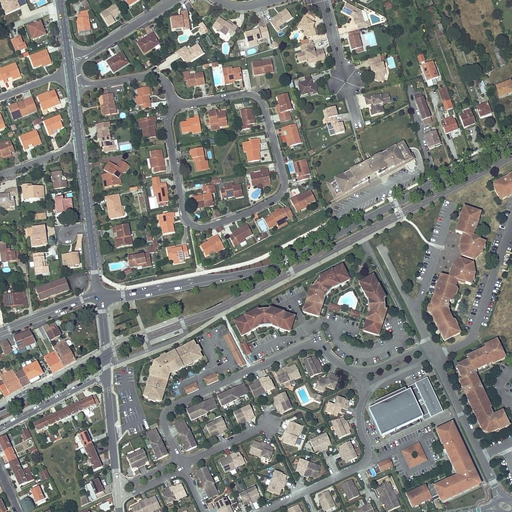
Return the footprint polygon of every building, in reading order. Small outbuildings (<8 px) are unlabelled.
[(0,0),(7,14),(21,8),(20,7),(23,6),(27,4),(24,0),(0,0)] [(347,3),(343,11),(353,17),(356,26),(357,25),(359,30),(370,27),(369,22),(365,23),(361,11),(347,3)] [(120,12),(116,5),(101,14),(108,26),(115,21),(112,18),(120,13),(120,12)] [(277,32),(281,30),(287,25),(285,23),(292,18),(286,10),(273,19),(274,20),(271,23),(277,32)] [(77,20),(78,32),(90,30),(87,11),(81,12),(81,15),(78,16),(79,19),(77,20)] [(172,30),(183,28),(182,24),(189,23),(188,11),(181,12),(182,17),(171,18),(172,30)] [(306,14),(297,28),(303,32),(307,34),(308,38),(316,36),(314,29),(313,30),(312,27),(314,25),(312,23),(314,19),(306,14)] [(232,27),(226,23),(219,19),(213,28),(226,37),(228,33),(232,36),(237,28),(233,25),(232,27)] [(40,22),(28,27),(32,40),(45,35),(40,22)] [(201,34),(208,30),(205,26),(201,29),(199,30),(201,34)] [(263,30),(262,28),(257,29),(258,31),(253,32),(253,33),(251,34),(251,33),(246,34),(248,43),(257,41),(265,39),(263,30)] [(352,51),(361,48),(358,36),(359,35),(358,30),(348,33),(349,38),(348,38),(350,44),(351,43),(352,45),(350,46),(352,51)] [(149,37),(138,44),(144,53),(159,44),(152,33),(148,36),(149,37)] [(148,36),(137,42),(138,44),(149,37),(148,36)] [(20,37),(11,41),(16,52),(27,48),(25,43),(23,43),(20,37)] [(314,51),(312,43),(309,44),(304,45),(305,50),(306,52),(297,55),(299,62),(308,60),(308,61),(316,59),(317,62),(325,59),(323,51),(318,52),(319,54),(315,55),(314,53),(314,51)] [(41,64),(42,65),(51,61),(46,50),(29,57),(33,68),(41,64)] [(119,56),(108,63),(113,72),(128,63),(122,52),(118,55),(119,56)] [(501,52),(495,54),(500,66),(505,64),(501,52)] [(381,63),(379,57),(368,60),(371,67),(372,67),(373,73),(375,72),(375,74),(374,80),(383,82),(385,72),(382,63),(381,63)] [(254,76),(263,74),(263,70),(265,70),(265,71),(273,70),(271,60),(252,63),(254,76)] [(424,62),(421,63),(422,66),(421,66),(428,86),(436,84),(435,79),(438,78),(433,62),(425,65),(424,62)] [(16,64),(0,69),(0,81),(3,80),(4,83),(8,81),(7,79),(12,77),(12,78),(20,74),(16,64)] [(232,70),(223,72),(224,82),(234,80),(234,81),(242,80),(240,69),(232,70)] [(185,76),(187,85),(196,84),(196,86),(205,85),(203,73),(185,76)] [(306,82),(298,84),(301,96),(310,93),(315,92),(313,85),(311,80),(306,82)] [(486,91),(482,81),(478,83),(482,93),(486,91)] [(511,87),(510,82),(496,87),(500,97),(511,92),(511,87)] [(146,96),(148,96),(150,96),(148,87),(137,89),(138,97),(136,97),(137,106),(141,105),(142,109),(150,108),(150,104),(147,104),(146,96)] [(446,89),(439,91),(443,101),(450,99),(446,89)] [(37,97),(39,102),(41,101),(42,104),(40,105),(42,109),(46,107),(46,109),(60,104),(56,95),(50,97),(48,93),(48,92),(37,97)] [(116,113),(113,94),(103,96),(105,106),(101,107),(102,112),(105,111),(106,115),(116,113)] [(375,95),(365,98),(367,105),(373,103),(373,105),(371,106),(372,110),(370,111),(372,116),(379,114),(379,111),(380,108),(379,104),(390,101),(388,94),(375,97),(375,95)] [(422,94),(414,97),(424,124),(432,122),(422,94)] [(281,113),(278,114),(279,119),(290,116),(289,111),(291,110),(287,95),(277,97),(279,104),(280,107),(279,107),(281,113)] [(32,97),(8,107),(12,118),(21,115),(22,117),(37,111),(32,97)] [(450,99),(443,101),(446,110),(453,108),(450,99)] [(383,105),(391,102),(390,101),(379,104),(380,108),(379,111),(379,114),(383,112),(382,106),(383,106),(383,105)] [(487,104),(477,107),(480,117),(490,114),(487,104)] [(335,108),(326,110),(323,111),(325,120),(327,124),(328,128),(330,136),(335,135),(345,132),(342,123),(340,124),(339,120),(336,121),(335,117),(337,117),(335,108)] [(464,116),(460,117),(464,127),(474,124),(469,108),(463,111),(464,116)] [(243,126),(241,126),(242,130),(251,128),(251,124),(253,124),(252,117),(250,109),(241,111),(242,119),(243,126)] [(217,113),(216,111),(208,113),(210,125),(218,123),(218,127),(227,126),(225,112),(220,113),(217,113)] [(56,130),(55,129),(62,126),(60,121),(62,120),(60,115),(44,122),(49,136),(53,134),(52,131),(56,130)] [(189,122),(186,122),(180,124),(182,133),(191,132),(201,130),(199,116),(194,117),(194,119),(189,120),(189,122)] [(155,117),(141,120),(142,129),(144,139),(156,137),(154,130),(154,127),(155,127),(154,121),(156,121),(155,117)] [(447,127),(443,128),(445,134),(457,130),(454,122),(453,122),(451,118),(444,120),(447,127)] [(286,131),(287,135),(290,146),(300,143),(295,124),(283,128),(284,132),(286,131)] [(97,139),(99,139),(101,139),(102,148),(107,147),(114,146),(113,141),(110,141),(108,128),(97,129),(96,130),(97,139)] [(425,137),(426,140),(428,139),(430,146),(440,143),(436,132),(432,134),(430,129),(424,131),(426,136),(425,137)] [(32,144),(32,145),(41,142),(36,131),(19,137),(24,150),(28,149),(27,146),(32,144)] [(250,142),(245,143),(246,152),(248,162),(260,160),(258,152),(258,150),(259,150),(259,144),(260,144),(259,139),(249,141),(250,142)] [(0,160),(1,160),(0,158),(0,157),(2,156),(3,157),(11,154),(10,153),(14,152),(10,142),(6,143),(7,144),(3,146),(2,145),(0,145),(0,160)] [(378,175),(411,158),(412,160),(413,162),(415,161),(413,156),(411,157),(404,145),(399,148),(398,145),(395,147),(378,156),(378,157),(374,160),(374,158),(370,160),(378,175)] [(192,159),(194,158),(195,161),(196,168),(205,167),(204,162),(202,149),(190,151),(192,159)] [(151,152),(152,158),(153,167),(154,173),(165,171),(161,150),(151,152)] [(379,177),(412,160),(411,158),(378,175),(379,177)] [(305,160),(295,162),(298,173),(299,177),(297,178),(298,182),(308,179),(307,175),(309,175),(305,160)] [(368,181),(369,183),(379,177),(378,175),(370,160),(360,166),(368,181)] [(102,175),(103,180),(105,180),(106,185),(110,184),(112,182),(116,185),(119,179),(123,172),(124,173),(129,166),(121,161),(116,167),(109,162),(104,170),(108,173),(107,175),(107,174),(102,175)] [(205,167),(196,168),(197,171),(208,169),(207,162),(204,162),(205,167)] [(368,181),(360,166),(356,168),(357,169),(353,171),(352,170),(332,181),(333,183),(328,186),(335,199),(368,181)] [(261,174),(250,176),(252,186),(260,184),(260,185),(270,183),(268,169),(260,171),(260,173),(261,174)] [(61,172),(52,173),(54,189),(66,187),(66,182),(60,182),(60,177),(62,176),(61,172)] [(495,183),(494,188),(500,200),(506,197),(506,195),(511,192),(511,175),(502,181),(502,180),(495,183)] [(368,181),(335,199),(336,200),(369,183),(368,181)] [(152,185),(153,190),(155,189),(156,196),(158,203),(168,202),(166,194),(165,187),(162,187),(161,183),(160,184),(153,185),(152,185)] [(222,198),(226,198),(226,196),(233,195),(234,196),(234,198),(242,196),(240,185),(233,186),(232,184),(223,185),(224,189),(221,190),(222,198)] [(28,185),(23,186),(23,195),(29,195),(29,199),(44,198),(43,187),(31,188),(28,188),(28,185)] [(193,198),(195,207),(204,205),(205,207),(205,208),(213,206),(211,194),(216,193),(215,185),(203,187),(204,192),(207,192),(207,195),(193,198)] [(9,197),(14,196),(13,189),(8,190),(6,193),(6,194),(0,194),(0,205),(0,206),(0,208),(5,211),(8,207),(15,206),(14,201),(10,201),(9,197)] [(294,197),(290,200),(296,211),(307,205),(315,200),(310,190),(301,195),(295,199),(294,197)] [(106,197),(108,211),(110,210),(111,218),(122,216),(118,195),(106,197)] [(63,213),(63,211),(72,209),(71,200),(63,201),(63,198),(55,199),(57,214),(63,213)] [(288,205),(284,208),(290,220),(294,218),(288,205)] [(458,224),(455,232),(463,235),(459,246),(462,247),(461,250),(461,251),(462,252),(461,256),(474,260),(475,256),(477,255),(478,252),(481,254),(485,242),(470,237),(476,219),(478,220),(480,213),(465,208),(463,207),(459,221),(458,224)] [(273,215),(270,217),(264,220),(269,229),(277,224),(285,220),(286,222),(290,220),(284,208),(280,209),(279,208),(276,210),(276,211),(272,214),(273,215)] [(173,213),(160,215),(162,227),(163,234),(173,232),(172,224),(171,218),(173,217),(174,217),(173,213)] [(118,238),(117,239),(119,247),(132,245),(128,225),(113,228),(114,233),(117,233),(118,238)] [(238,244),(237,242),(244,238),(252,234),(247,225),(240,228),(241,230),(239,230),(238,229),(232,233),(233,235),(229,236),(234,246),(238,244)] [(33,236),(31,236),(32,246),(44,245),(43,235),(45,234),(44,227),(32,228),(33,236)] [(214,239),(208,242),(200,246),(205,256),(212,252),(223,246),(217,235),(213,238),(214,239)] [(6,253),(6,250),(5,242),(0,242),(0,246),(2,263),(9,262),(11,262),(11,263),(19,262),(18,252),(9,253),(6,253)] [(172,259),(173,262),(184,260),(183,258),(188,257),(186,245),(181,246),(181,248),(176,249),(175,246),(166,248),(169,260),(172,259)] [(129,268),(137,267),(136,265),(146,263),(146,267),(151,266),(149,253),(154,253),(153,248),(153,246),(147,247),(148,254),(127,257),(129,268)] [(71,257),(63,258),(64,268),(73,267),(73,265),(79,264),(78,254),(71,254),(71,257)] [(44,258),(34,259),(36,274),(49,273),(48,267),(45,267),(42,268),(41,262),(44,262),(44,258)] [(434,320),(435,323),(437,322),(449,315),(446,308),(449,301),(451,302),(456,288),(454,287),(456,280),(471,285),(474,274),(471,273),(472,270),(472,269),(472,268),(471,268),(472,264),(460,259),(458,263),(457,264),(456,265),(455,267),(452,266),(448,277),(441,275),(429,310),(434,320)] [(304,313),(317,318),(325,294),(348,281),(342,268),(338,270),(337,269),(318,279),(319,282),(314,289),(310,288),(304,309),(305,309),(304,313)] [(370,308),(362,332),(376,336),(377,332),(379,332),(385,312),(381,310),(381,302),(384,300),(374,281),(373,281),(370,277),(358,284),(370,308)] [(65,278),(36,289),(40,301),(69,290),(65,278)] [(4,307),(12,306),(23,305),(22,299),(24,299),(23,293),(3,296),(4,307)] [(234,325),(241,337),(263,325),(289,333),(293,319),(289,318),(289,316),(269,310),(267,314),(259,314),(257,311),(237,321),(238,322),(234,325)] [(437,322),(435,323),(441,334),(444,341),(460,333),(457,326),(455,327),(449,315),(437,322)] [(48,324),(42,327),(46,335),(48,338),(49,341),(61,335),(55,325),(49,328),(48,324)] [(42,327),(38,329),(43,337),(46,335),(42,327)] [(25,332),(22,333),(23,335),(21,335),(25,347),(36,343),(32,336),(28,337),(25,332)] [(245,365),(229,334),(223,337),(237,366),(238,365),(239,365),(240,368),(245,365)] [(19,335),(13,337),(18,350),(25,347),(21,335),(19,336),(19,335)] [(0,343),(0,346),(2,349),(9,345),(6,340),(0,343)] [(68,340),(53,348),(55,351),(57,355),(63,367),(75,361),(67,347),(71,345),(71,343),(69,340),(68,340)] [(493,416),(491,412),(489,408),(490,407),(484,394),(483,394),(477,381),(478,380),(473,371),(485,366),(485,365),(491,362),(493,364),(505,358),(502,353),(501,354),(497,346),(499,345),(496,340),(484,346),(485,349),(467,357),(468,360),(458,365),(457,369),(460,376),(462,379),(458,380),(462,388),(463,387),(469,401),(468,401),(474,414),(476,414),(478,420),(477,421),(482,431),(483,431),(488,433),(488,434),(498,429),(499,430),(509,426),(507,422),(505,423),(502,416),(504,415),(502,411),(496,414),(493,416)] [(245,342),(240,344),(246,356),(251,353),(245,342)] [(158,402),(160,401),(163,394),(164,393),(165,393),(165,392),(165,391),(165,390),(165,389),(165,388),(167,382),(166,382),(166,379),(168,379),(169,375),(168,373),(175,370),(176,372),(187,366),(188,366),(189,366),(190,366),(191,366),(192,365),(193,364),(193,363),(199,359),(200,357),(198,354),(200,353),(196,347),(195,347),(193,344),(191,343),(184,347),(183,347),(182,347),(181,347),(181,348),(180,348),(179,349),(179,350),(165,357),(164,355),(159,358),(160,360),(153,363),(152,369),(150,368),(148,374),(150,375),(147,384),(145,390),(143,396),(144,398),(148,399),(147,400),(154,403),(155,401),(158,402)] [(13,351),(9,345),(2,349),(5,355),(13,351)] [(55,351),(44,357),(45,361),(57,355),(55,351)] [(57,355),(45,361),(52,373),(63,367),(57,355)] [(303,362),(307,370),(319,364),(318,361),(316,362),(314,357),(303,362)] [(23,359),(18,362),(23,370),(30,383),(39,378),(38,376),(43,374),(36,362),(27,367),(24,362),(25,361),(23,359)] [(319,364),(307,370),(310,378),(321,373),(319,369),(321,368),(319,364)] [(287,367),(283,369),(289,381),(289,382),(301,376),(295,365),(287,369),(287,367)] [(289,381),(283,369),(280,371),(280,372),(276,375),(281,385),(289,381)] [(13,370),(0,376),(4,384),(10,394),(22,387),(15,374),(13,372),(13,370)] [(21,371),(15,374),(22,387),(30,383),(23,370),(21,371)] [(203,380),(206,386),(217,381),(214,374),(203,380)] [(329,379),(326,387),(334,390),(338,379),(334,378),(334,376),(330,374),(329,379)] [(264,378),(260,380),(266,392),(274,388),(269,378),(265,380),(264,378)] [(315,389),(324,393),(326,387),(329,379),(325,378),(324,380),(319,378),(315,389)] [(266,392),(260,380),(257,381),(258,383),(250,387),(255,398),(266,393),(266,392)] [(375,406),(368,410),(381,437),(388,434),(390,437),(420,423),(419,419),(439,410),(426,382),(406,392),(404,388),(374,403),(375,406)] [(183,389),(186,395),(198,390),(195,383),(183,389)] [(10,394),(4,384),(0,386),(0,388),(4,397),(10,394)] [(246,387),(235,392),(238,398),(249,393),(246,387)] [(238,398),(235,392),(234,389),(229,392),(233,402),(239,399),(238,398)] [(229,392),(223,395),(228,404),(233,402),(229,392)] [(274,404),(275,407),(289,401),(285,392),(273,398),(276,403),(274,404)] [(228,404),(223,395),(217,397),(222,407),(228,404)] [(322,397),(316,395),(314,401),(320,403),(322,397)] [(95,396),(79,403),(83,411),(85,415),(87,415),(89,415),(89,412),(88,408),(99,403),(95,396)] [(337,397),(334,406),(341,409),(347,411),(349,407),(347,407),(348,402),(337,397)] [(208,413),(218,408),(215,401),(205,406),(208,413)] [(289,401),(275,407),(277,411),(279,410),(281,414),(292,409),(289,401)] [(79,403),(68,408),(71,416),(83,411),(79,403)] [(208,413),(205,406),(204,404),(198,406),(202,416),(208,413)] [(334,406),(328,404),(325,412),(336,416),(337,413),(340,414),(341,409),(334,406)] [(198,406),(192,409),(197,419),(202,416),(198,406)] [(249,406),(242,409),(248,422),(251,420),(250,419),(254,417),(249,406)] [(68,408),(57,413),(60,421),(71,416),(68,408)] [(197,419),(192,409),(187,412),(191,421),(197,419)] [(248,422),(242,409),(233,413),(239,424),(244,422),(244,424),(248,422)] [(57,413),(45,419),(49,426),(54,424),(60,421),(57,413)] [(221,418),(214,422),(220,435),(223,433),(222,432),(227,429),(221,418)] [(332,423),(335,431),(348,425),(346,422),(345,422),(342,418),(332,423)] [(49,426),(45,419),(33,424),(37,432),(49,426)] [(180,434),(188,431),(183,421),(176,424),(180,434)] [(220,435),(214,422),(206,426),(211,437),(215,435),(216,436),(220,435)] [(286,430),(284,433),(297,438),(298,438),(302,426),(290,422),(287,430),(286,430)] [(439,499),(440,501),(450,497),(451,499),(458,496),(457,494),(465,490),(466,492),(479,486),(478,485),(475,479),(477,478),(461,444),(459,445),(457,439),(455,434),(456,434),(452,423),(436,431),(440,441),(442,440),(444,445),(443,446),(449,460),(451,459),(458,475),(448,480),(449,482),(446,484),(445,480),(442,482),(444,485),(441,486),(440,484),(433,487),(438,498),(439,499)] [(348,425),(335,431),(339,438),(350,434),(348,430),(350,429),(348,425)] [(146,433),(151,443),(159,439),(154,429),(146,433)] [(188,431),(180,434),(178,435),(181,441),(192,436),(189,430),(188,431)] [(78,436),(84,447),(90,444),(88,439),(89,439),(86,432),(78,436)] [(297,438),(284,433),(283,437),(285,438),(283,442),(294,446),(297,438)] [(326,434),(318,437),(324,450),(327,448),(326,447),(331,445),(326,434)] [(192,436),(181,441),(184,446),(194,441),(192,436)] [(0,439),(0,444),(3,452),(11,448),(6,437),(0,439)] [(324,450),(318,437),(310,441),(315,452),(319,450),(320,452),(324,450)] [(153,449),(163,444),(160,439),(159,439),(151,443),(150,444),(153,449)] [(194,441),(184,446),(186,452),(197,447),(194,441)] [(250,454),(261,458),(262,457),(267,444),(262,442),(261,444),(254,442),(250,454)] [(350,442),(340,446),(344,455),(353,450),(350,442)] [(419,443),(401,451),(409,469),(427,461),(419,443)] [(90,444),(84,447),(84,448),(80,449),(82,453),(85,451),(89,459),(96,455),(91,444),(90,444)] [(155,455),(166,450),(163,444),(153,449),(155,455)] [(267,444),(262,457),(270,460),(274,450),(270,448),(270,446),(267,444)] [(11,448),(3,452),(8,463),(16,459),(11,448)] [(143,450),(135,454),(141,466),(144,465),(143,463),(148,461),(143,450)] [(158,460),(168,455),(166,450),(155,455),(158,460)] [(353,450),(344,455),(347,462),(357,458),(353,450)] [(234,453),(230,455),(236,467),(244,463),(239,453),(235,455),(234,453)] [(141,466),(135,454),(127,457),(132,468),(136,466),(137,468),(141,466)] [(96,455),(89,459),(94,471),(100,468),(98,462),(99,462),(96,455)] [(236,467),(230,455),(227,457),(228,458),(220,462),(225,473),(236,468),(236,467)] [(16,459),(8,463),(12,470),(13,470),(15,474),(21,471),(20,468),(16,459)] [(300,475),(304,476),(308,463),(300,460),(296,471),(301,473),(300,475)] [(308,463),(304,476),(307,477),(308,475),(316,478),(320,466),(309,461),(308,463)] [(390,468),(386,461),(377,465),(381,472),(390,468)] [(15,474),(14,475),(19,486),(27,483),(24,476),(29,474),(28,471),(30,470),(29,467),(23,470),(21,471),(15,474)] [(206,468),(196,472),(198,478),(209,473),(206,467),(206,468)] [(41,477),(43,481),(50,478),(46,470),(40,472),(41,476),(41,477)] [(275,471),(272,479),(285,484),(286,481),(284,480),(286,475),(275,471)] [(29,474),(24,476),(27,483),(32,480),(29,473),(29,474)] [(209,473),(198,478),(201,484),(212,479),(209,473)] [(212,479),(201,484),(203,489),(205,488),(207,492),(214,488),(213,485),(214,484),(212,479)] [(272,479),(271,479),(266,491),(279,495),(282,487),(284,487),(285,484),(272,479)] [(90,484),(93,491),(94,494),(95,495),(103,492),(98,480),(90,484)] [(356,492),(354,488),(350,481),(341,485),(348,501),(359,496),(357,492),(356,492)] [(380,497),(381,501),(395,495),(390,483),(378,488),(382,496),(380,497)] [(181,484),(175,487),(180,499),(187,496),(181,484)] [(410,496),(407,498),(412,508),(431,499),(432,500),(438,498),(433,487),(432,485),(428,487),(429,489),(427,490),(425,486),(422,487),(423,490),(420,491),(419,489),(415,490),(416,493),(414,494),(412,492),(409,493),(410,496)] [(172,486),(169,488),(175,500),(175,501),(180,499),(175,487),(173,488),(172,486)] [(38,488),(31,492),(36,503),(44,500),(38,488)] [(175,500),(169,488),(166,490),(166,491),(161,493),(167,504),(175,500)] [(255,488),(247,491),(253,503),(256,502),(256,500),(260,498),(255,488)] [(253,503),(247,491),(239,495),(244,506),(249,503),(250,505),(253,503)] [(318,495),(322,503),(324,507),(323,508),(324,511),(335,506),(328,491),(318,495)] [(82,505),(89,503),(86,495),(79,498),(82,505)] [(395,495),(381,501),(383,504),(385,504),(389,511),(400,506),(395,495)] [(146,498),(143,500),(148,511),(151,511),(160,508),(155,496),(147,500),(146,498)] [(215,508),(216,511),(229,506),(225,498),(214,503),(217,507),(215,508)] [(148,511),(143,500),(139,502),(140,503),(132,507),(134,511),(148,511)]
